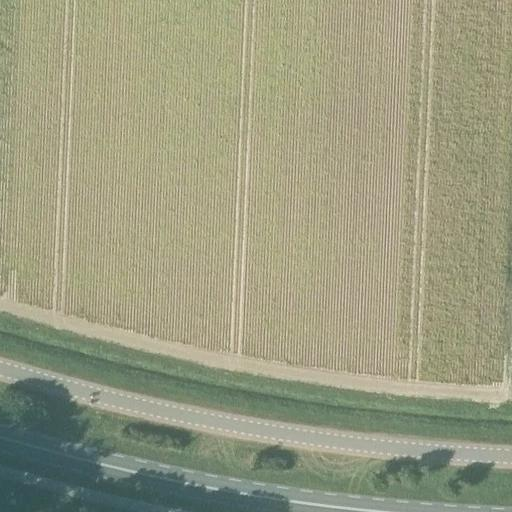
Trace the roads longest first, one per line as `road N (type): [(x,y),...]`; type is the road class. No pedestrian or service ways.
road 1 (unclassified): [(0,370),(275,435),(511,458)]
road 2 (primary): [(372,511),(191,485),(0,436)]
